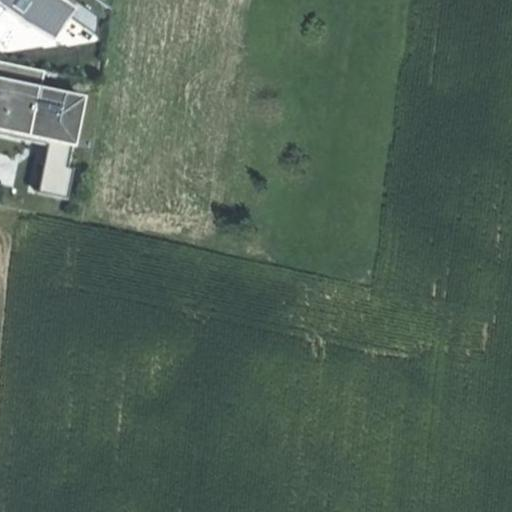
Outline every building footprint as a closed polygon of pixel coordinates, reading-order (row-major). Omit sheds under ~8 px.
[(0,0),(0,8),(22,25),(25,22),(34,28),(51,6),(65,15),(94,36),(95,15),(73,0),(0,0)] [(48,39),(65,15),(51,6),(34,28),(25,22),(22,25),(48,39)] [(39,87),(42,71),(0,61),(0,130),(70,145),(80,96),(39,87)] [(0,135),(45,145),(41,163),(65,168),(70,145),(0,130),(0,135)] [(65,168),(41,163),(35,192),(63,198),(69,169),(65,168)]
